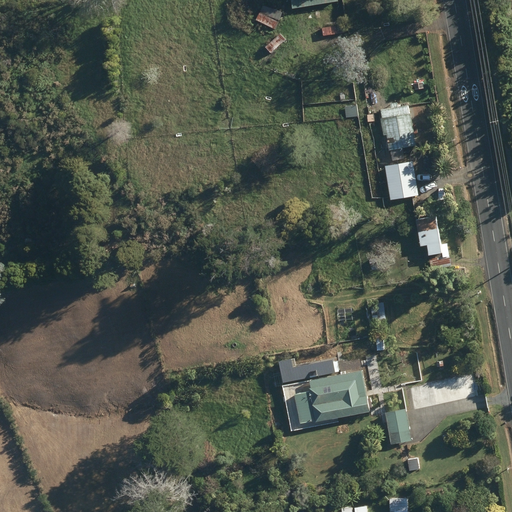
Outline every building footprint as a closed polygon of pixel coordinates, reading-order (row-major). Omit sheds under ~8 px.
[(337,0),(291,0),(293,9),(338,2),(337,0)] [(332,26),(315,28),(316,36),(335,34),(334,26),(332,26)] [(387,135),(392,161),(404,159),(403,148),(416,146),(414,135),(418,134),(416,123),(412,123),(411,113),(409,114),(408,106),(398,108),(397,103),(390,104),(391,109),(381,111),(383,119),(381,119),(383,136),(387,135)] [(385,166),(391,200),(418,196),(413,162),(385,166)] [(429,260),(431,270),(451,266),(447,244),(441,246),(435,217),(416,221),(420,247),(427,246),(429,256),(441,254),(442,257),(429,260)] [(369,260),(371,270),(379,268),(377,259),(369,260)] [(415,310),(416,318),(424,318),(424,309),(415,310)] [(376,336),(377,351),(384,351),(383,336),(376,336)] [(295,395),(301,424),(315,421),(316,422),(370,412),(367,397),(359,398),(356,381),(309,389),(309,392),(295,395)] [(385,414),(392,445),(412,441),(406,410),(385,414)] [(420,458),(409,458),(409,471),(419,471),(420,458)]
